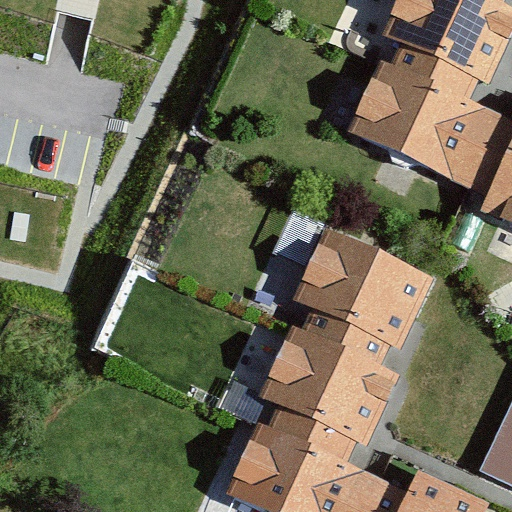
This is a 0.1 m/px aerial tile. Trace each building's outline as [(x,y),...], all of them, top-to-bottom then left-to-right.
[(493,0),(400,0),(384,35),(401,43),(391,65),(463,99),(475,74),(487,80),(511,25),(511,8),(502,4),(493,0)] [(391,65),(384,62),(352,131),(489,195),(511,144),(511,122),(463,99),(391,65)] [(511,144),(489,195),(483,207),(511,220),(511,144)] [(327,231),(295,300),(310,307),(300,329),(380,366),(390,344),(399,348),(414,316),(431,279),(379,255),(327,231)] [(300,329),(294,327),(291,332),(260,399),(280,408),(269,431),(342,466),(355,437),(366,442),(398,375),(380,366),(300,329)] [(511,398),(479,471),(511,486),(511,398)] [(269,431),(259,427),(227,493),(267,511),(399,511),(407,496),(342,466),(269,431)] [(419,471),(407,496),(399,511),(484,511),(488,504),(419,471)]
